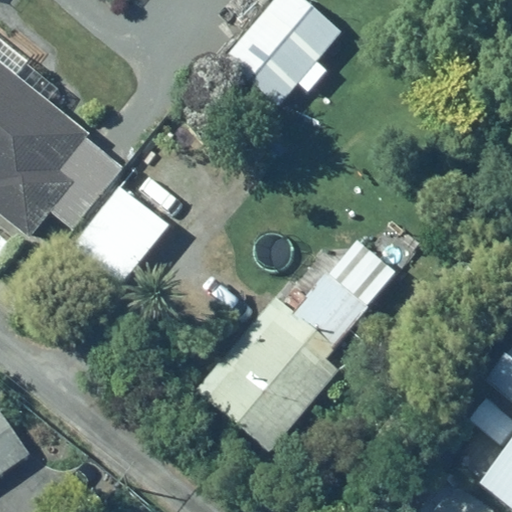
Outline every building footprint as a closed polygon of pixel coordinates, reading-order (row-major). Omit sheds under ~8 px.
[(301,0),(279,0),(225,63),(281,108),(345,36),(301,0)] [(0,60),(0,219),(29,244),(53,215),(81,239),(63,259),(91,283),(100,273),(123,292),(176,230),(124,186),(134,174),(0,60)] [(275,298),(194,392),(267,455),(354,355),(341,344),(398,277),(391,270),(413,244),(384,219),(360,246),(355,242),(293,313),(275,298)] [(511,511),(511,356),(435,444),(511,511)] [(0,408),(0,479),(33,456),(0,408)]
